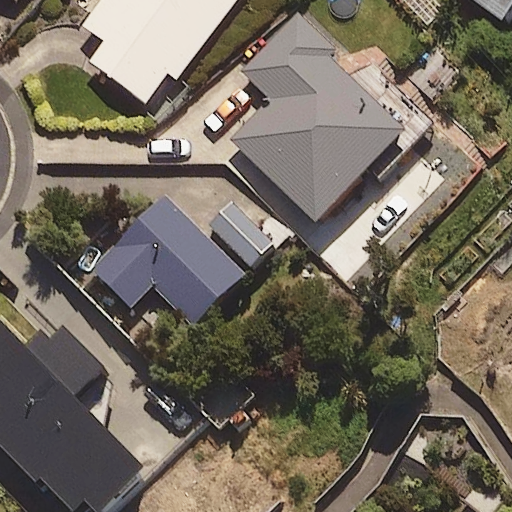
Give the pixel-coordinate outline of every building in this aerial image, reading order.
[(85,0),(84,3),(98,14),(86,29),(107,46),(90,67),(144,109),(168,79),(177,86),(245,0),(85,0)] [(511,0),(468,0),(504,28),(511,16),(511,0)] [(341,55),(299,13),(240,73),(274,106),(234,147),(316,228),(406,137),(331,64),(341,55)] [(244,281),(163,201),(125,240),(116,231),(84,264),(132,312),(153,291),(194,331),(244,281)] [(274,251),(235,207),(211,229),(250,272),(274,251)] [(34,363),(0,328),(0,448),(62,511),(115,511),(145,484),(73,410),(105,379),(63,335),(34,363)] [(495,511),(508,495),(479,472),(454,504),(464,511),(495,511)]
